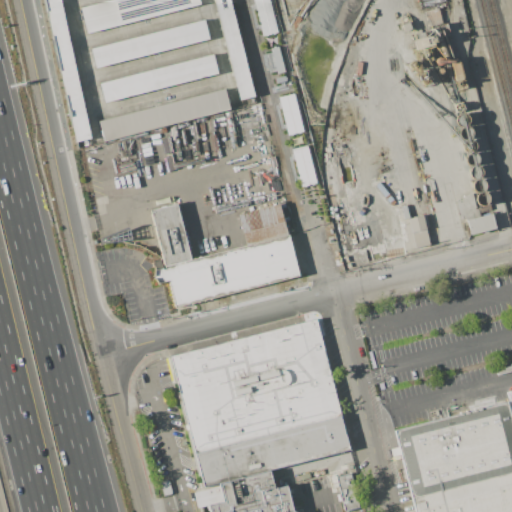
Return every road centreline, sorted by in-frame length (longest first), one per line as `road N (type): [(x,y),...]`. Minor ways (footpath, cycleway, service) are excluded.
road 1 (tertiary): [(19,0),(141,511)]
road 2 (motorway): [(90,507),(0,138)]
road 3 (residential): [(100,354),(332,294)]
road 4 (residential): [(332,294),(389,511)]
road 5 (motorway): [(0,348),(40,511)]
road 6 (residential): [(332,294),(465,259)]
